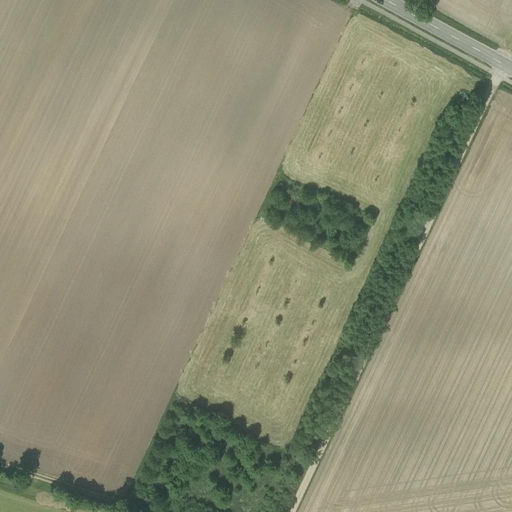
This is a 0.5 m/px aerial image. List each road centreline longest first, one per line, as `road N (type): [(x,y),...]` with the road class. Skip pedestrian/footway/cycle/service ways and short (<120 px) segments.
road 1 (track): [(290,511),(499,66)]
road 2 (track): [(146,511),(0,464)]
road 3 (tertiary): [(379,0),(511,72)]
